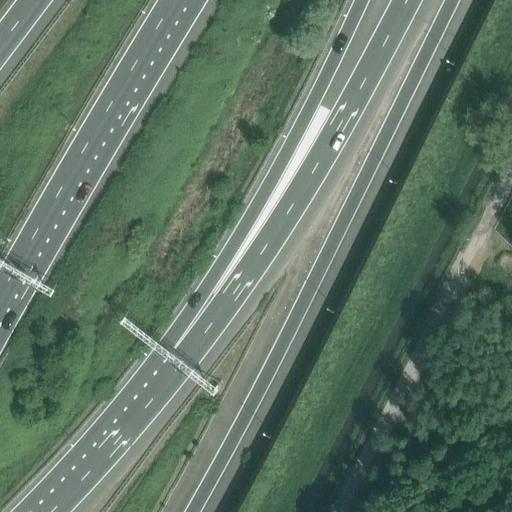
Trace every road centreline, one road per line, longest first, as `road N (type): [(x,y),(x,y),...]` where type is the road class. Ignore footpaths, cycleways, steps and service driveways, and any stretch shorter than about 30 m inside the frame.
road 1 (motorway): [(192,511),(451,0)]
road 2 (motorway): [(174,349),(279,226),(407,0)]
road 3 (motorway): [(174,349),(299,129),(361,0)]
road 4 (motorway): [(0,312),(183,0)]
road 5 (motorway): [(32,511),(174,349)]
